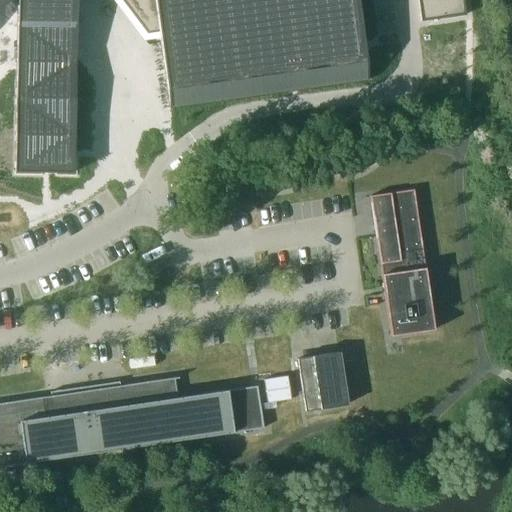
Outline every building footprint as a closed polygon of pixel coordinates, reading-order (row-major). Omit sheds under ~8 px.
[(0,0),(0,9),(8,0),(16,0),(16,69),(14,171),(42,172),(48,172),(55,172),(73,172),(73,157),(73,151),(75,60),(75,0),(121,0),(147,33),(158,32),(159,37),(164,72),(166,71),(167,79),(165,80),(169,108),(368,80),(364,51),(362,51),(361,43),(363,43),(357,0),(0,0)] [(463,0),(417,0),(420,21),(465,15),(463,0)] [(390,335),(434,329),(413,189),(370,195),(390,335)] [(346,404),(338,351),(304,357),(296,358),(305,410),(346,404)] [(0,402),(0,465),(263,427),(256,385),(177,397),(174,378),(178,377),(178,376),(119,385),(119,381),(54,390),(49,391),(50,395),(0,402)]
